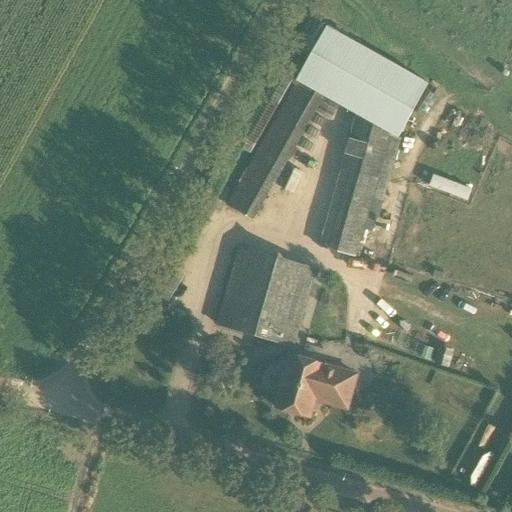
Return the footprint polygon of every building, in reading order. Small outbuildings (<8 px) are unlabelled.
[(511,203),(511,19),(496,10),(486,27),(466,16),(429,83),(329,27),(298,82),(357,115),(390,134),(511,203)] [(390,134),(357,115),(321,246),(356,255),(390,134)] [(432,174),(428,185),(467,199),(471,188),(432,174)] [(267,195),(242,181),(228,206),(253,219),(267,195)] [(294,347),(316,270),(239,248),(217,325),(294,347)] [(291,356),(276,408),(310,417),(315,400),(347,409),(357,375),(291,356)]
